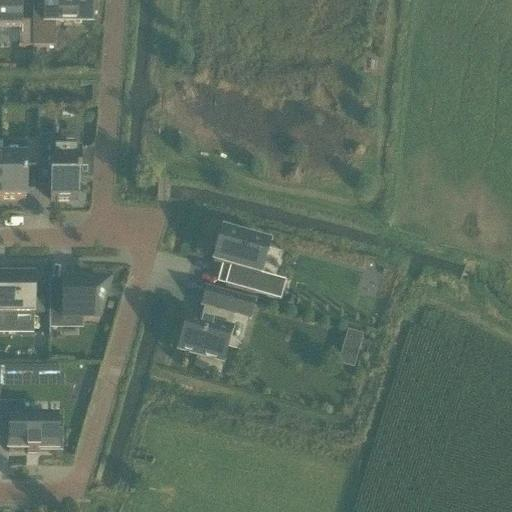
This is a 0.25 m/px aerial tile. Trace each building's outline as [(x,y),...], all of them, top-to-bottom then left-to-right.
[(19,0),(0,0),(0,30),(18,31),(18,48),(32,48),(32,22),(19,22),(19,0)] [(32,17),(32,22),(32,48),(55,48),(55,23),(92,23),(92,15),(96,15),(96,0),(44,0),(44,17),(32,17)] [(60,151),(60,138),(38,138),(38,141),(38,166),(50,166),(50,200),(56,200),(71,202),(77,200),(77,181),(79,181),(79,151),(60,151)] [(24,158),(1,158),(1,200),(25,200),(25,166),(38,166),(38,141),(24,141),(24,158)] [(222,233),(221,236),(218,235),(215,248),(218,249),(214,264),(229,269),(225,286),(280,302),(285,282),(260,276),(268,246),(222,233)] [(0,332),(15,332),(15,317),(33,317),(33,296),(37,296),(37,275),(17,275),(17,279),(0,279),(0,332)] [(50,285),(50,281),(48,281),(48,337),(50,337),(50,313),(62,313),(62,322),(97,322),(109,285),(74,285),(50,285)] [(198,360),(195,368),(219,375),(221,367),(222,367),(232,332),(230,332),(234,317),(249,321),(254,303),(207,290),(202,307),(205,308),(201,324),(188,320),(186,326),(188,327),(186,335),(183,335),(178,354),(198,360)] [(339,365),(356,368),(361,334),(344,331),(339,365)] [(26,452),(38,453),(38,451),(61,451),(61,431),(56,431),(56,419),(24,419),(24,403),(0,402),(0,437),(8,438),(8,451),(26,451),(26,452)] [(154,500),(157,487),(146,484),(142,497),(154,500)]
